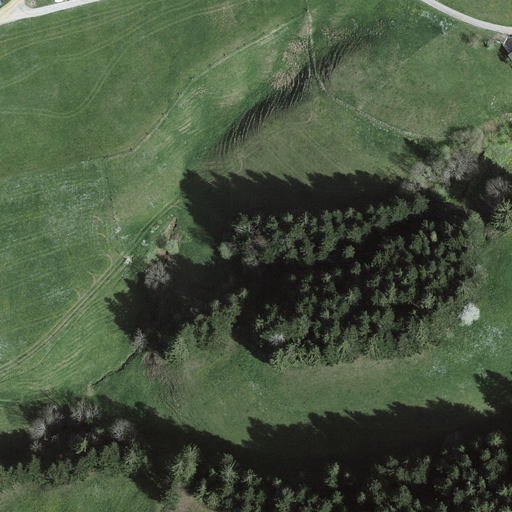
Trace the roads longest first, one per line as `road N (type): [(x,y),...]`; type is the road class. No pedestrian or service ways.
road 1 (track): [(0,403),(66,398),(154,443)]
road 2 (track): [(0,368),(30,352),(115,267)]
